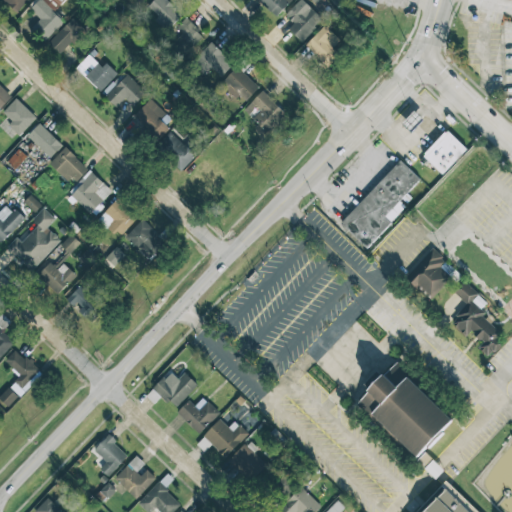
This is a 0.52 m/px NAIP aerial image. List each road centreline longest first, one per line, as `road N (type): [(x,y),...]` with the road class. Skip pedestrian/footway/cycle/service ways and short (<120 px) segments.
road 1 (tertiary): [(0,497),(350,131),(418,49)]
road 2 (residential): [(0,39),(229,258)]
road 3 (residential): [(213,0),(350,131)]
road 4 (residential): [(107,383),(239,511)]
road 5 (residential): [(0,281),(107,383)]
road 6 (tertiary): [(418,49),(511,145)]
